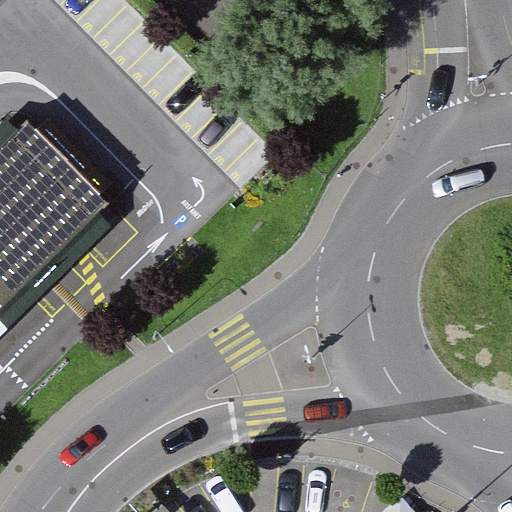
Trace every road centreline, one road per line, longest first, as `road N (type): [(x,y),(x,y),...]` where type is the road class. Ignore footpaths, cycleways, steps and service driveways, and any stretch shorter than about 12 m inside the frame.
road 1 (secondary): [(380,244),(196,372),(127,452)]
road 2 (secondary): [(127,452),(266,418),(422,419)]
road 3 (secondary): [(380,244),(369,290),(373,338),(391,383),(422,419)]
road 4 (tertiary): [(466,0),(486,149)]
road 5 (secondary): [(486,149),(440,170),(404,202),(380,244)]
